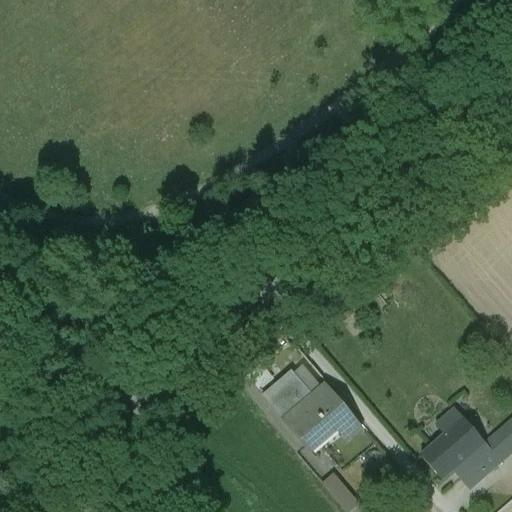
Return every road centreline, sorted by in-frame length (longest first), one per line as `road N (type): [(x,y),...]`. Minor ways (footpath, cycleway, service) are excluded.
road 1 (unclassified): [(511,94),(112,423)]
road 2 (tertiary): [(112,423),(0,329)]
road 3 (unclassified): [(4,511),(112,423)]
